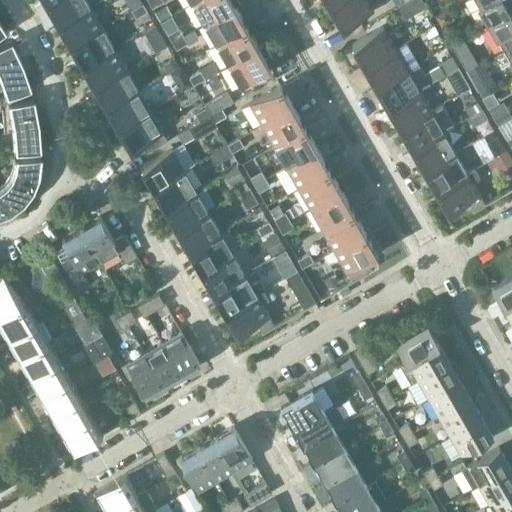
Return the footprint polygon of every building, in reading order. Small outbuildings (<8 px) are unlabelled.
[(90,6),(87,0),(52,0),(47,3),(59,24),(90,6)] [(132,9),(143,3),(141,0),(128,0),(128,3),(132,9)] [(196,0),(192,2),(204,23),(235,5),(240,3),(238,0),(196,0)] [(340,0),(330,6),(343,27),(374,9),(368,0),(340,0)] [(426,5),(423,0),(408,0),(398,7),(404,18),(426,5)] [(511,0),(474,0),(488,22),(511,7),(511,0)] [(147,11),(143,3),(132,9),(136,17),(147,11)] [(166,5),(155,12),(160,21),(172,14),(166,5)] [(247,26),(235,5),(204,23),(216,44),(247,26)] [(102,27),(90,6),(59,24),(71,44),(102,27)] [(511,7),(488,22),(503,49),(511,43),(511,7)] [(446,10),(436,16),(442,26),(452,20),(446,10)] [(148,38),(159,31),(155,24),(144,30),(148,38)] [(434,25),(425,31),(429,38),(438,32),(434,25)] [(259,47),(247,26),(216,44),(228,65),(259,47)] [(352,44),(365,65),(395,47),(383,26),(352,44)] [(114,47),(102,27),(71,44),(83,65),(114,47)] [(172,42),(184,35),(179,28),(168,34),(172,42)] [(184,35),(172,42),(177,49),(188,43),(184,35)] [(163,37),(149,45),(154,52),(167,44),(163,37)] [(22,63),(11,40),(0,45),(0,77),(6,95),(30,87),(22,63)] [(511,43),(503,49),(511,64),(511,43)] [(267,60),(272,57),(264,44),(259,47),(228,65),(240,86),(271,68),(267,60)] [(126,68),(114,47),(83,65),(95,86),(126,68)] [(407,68),(395,47),(365,65),(377,86),(407,68)] [(473,54),(462,61),(467,70),(478,63),(473,54)] [(452,56),(432,67),(438,78),(458,66),(452,56)] [(174,57),(164,63),(169,71),(179,65),(174,57)] [(478,63),(467,70),(482,97),(493,91),(498,88),(483,61),(478,63)] [(418,62),(407,68),(377,86),(388,107),(419,89),(430,83),(418,62)] [(182,65),(170,71),(182,91),(193,85),(182,65)] [(458,67),(447,73),(459,94),(470,87),(458,67)] [(138,89),(126,68),(95,86),(107,107),(138,89)] [(201,71),(189,77),(194,85),(205,78),(201,71)] [(250,103),(262,124),(293,106),(281,85),(250,103)] [(150,110),(138,89),(107,107),(119,128),(150,110)] [(431,110),(419,89),(388,107),(400,127),(431,110)] [(206,107),(211,114),(222,108),(234,101),(227,90),(204,103),(206,107)] [(38,123),(33,98),(8,103),(13,126),(15,150),(40,148),(38,123)] [(478,101),(466,108),(470,115),(471,115),(482,109),(482,108),(478,101)] [(442,104),(431,110),(400,127),(412,148),(443,130),(454,124),(442,104)] [(305,127),(293,106),(262,124),(274,145),(305,127)] [(200,121),(211,114),(206,107),(195,113),(200,121)] [(215,122),(226,115),(222,108),(211,114),(215,122)] [(482,109),(471,115),(476,124),(487,118),(482,109)] [(163,131),(150,110),(119,128),(132,149),(143,142),(163,131)] [(505,138),(511,133),(511,114),(510,112),(494,122),(505,138)] [(211,114),(200,121),(189,127),(195,138),(217,126),(215,122),(211,114)] [(317,148),(305,127),(274,145),(286,166),(317,148)] [(412,148),(424,169),(455,151),(443,130),(412,148)] [(163,131),(143,142),(148,151),(167,139),(163,131)] [(497,134),(487,140),(495,155),(506,149),(497,134)] [(239,137),(228,144),(232,152),(244,145),(239,137)] [(227,144),(219,149),(224,156),(227,157),(232,154),(227,144)] [(148,190),(154,187),(184,169),(172,148),(141,165),(146,173),(141,176),(148,190)] [(298,186),(329,169),(317,148),(286,166),(298,186)] [(495,156),(493,157),(497,165),(500,169),(511,162),(511,159),(506,150),(495,156)] [(455,151),(424,169),(436,190),(467,172),(455,151)] [(0,186),(0,189),(12,210),(24,200),(33,188),(38,174),(40,156),(15,158),(14,168),(11,176),(6,182),(0,186)] [(237,166),(225,173),(231,184),(244,177),(237,166)] [(474,168),(467,172),(436,190),(449,211),(468,200),(474,209),(472,210),(473,211),(486,204),(473,182),(480,178),(474,168)] [(166,208),(196,190),(184,169),(154,187),(166,208)] [(310,207),(341,189),(329,169),(298,186),(310,207)] [(254,184),(266,178),(261,170),(250,177),(254,184)] [(266,178),(254,184),(259,192),(270,185),(266,178)] [(250,188),(239,194),(247,209),(258,202),(250,188)] [(0,214),(12,210),(0,189),(0,214)] [(341,189),(310,207),(322,228),(353,210),(341,189)] [(196,190),(166,208),(178,228),(208,211),(196,190)] [(286,210),(291,219),(299,214),(294,205),(286,210)] [(334,249),(365,231),(353,210),(322,228),(334,249)] [(208,211),(178,228),(190,249),(220,231),(208,211)] [(278,226),(290,219),(285,212),(274,218),(278,226)] [(81,227),(100,260),(118,249),(126,262),(138,255),(125,234),(114,240),(101,216),(81,227)] [(290,219),(278,226),(283,233),(294,227),(290,219)] [(273,229),(269,221),(258,228),(262,235),(273,229)] [(81,227),(62,238),(76,262),(65,268),(78,290),(89,283),(82,270),(100,260),(81,227)] [(260,234),(257,228),(249,232),(253,238),(260,234)] [(220,231),(190,249),(202,270),(232,252),(220,231)] [(365,231),(334,249),(323,255),(328,263),(340,259),(353,280),(374,268),(368,258),(378,252),(365,231)] [(276,234),(266,240),(274,254),(285,248),(276,234)] [(46,247),(35,254),(49,278),(60,271),(46,247)] [(232,252),(202,270),(214,291),(244,273),(232,252)] [(309,253),(298,259),(303,267),(314,261),(309,253)] [(292,261),(279,268),(284,277),(297,269),(292,261)] [(297,270),(286,276),(291,284),(305,308),(316,302),(297,270)] [(226,312),(256,294),(263,290),(265,289),(260,279),(251,284),(244,273),(214,291),(226,312)] [(511,274),(492,286),(503,305),(511,299),(511,274)] [(0,317),(27,302),(35,299),(33,296),(30,293),(28,291),(25,288),(22,286),(18,284),(16,287),(13,284),(9,281),(6,278),(3,276),(0,279),(0,317)] [(265,289),(263,290),(268,297),(291,284),(286,276),(265,289)] [(347,284),(336,290),(340,297),(351,291),(347,284)] [(71,290),(62,295),(67,304),(76,299),(71,290)] [(226,312),(238,333),(257,322),(263,331),(261,332),(262,333),(275,325),(262,303),(269,299),(268,297),(263,290),(256,294),(226,312)] [(159,293),(137,305),(143,316),(165,304),(159,293)] [(511,320),(511,299),(503,305),(511,320)] [(27,302),(0,317),(0,327),(7,339),(38,321),(27,302)] [(123,313),(129,324),(137,320),(130,309),(123,313)] [(82,310),(70,317),(75,325),(87,318),(82,310)] [(129,324),(123,313),(116,318),(122,329),(129,324)] [(18,358),(49,340),(54,337),(43,318),(38,321),(7,339),(18,358)] [(96,322),(87,326),(94,338),(101,334),(102,334),(96,322)] [(407,360),(439,342),(428,323),(396,341),(407,360)] [(163,342),(182,375),(200,364),(182,332),(163,342)] [(94,338),(92,339),(102,357),(112,351),(102,334),(101,334),(94,338)] [(28,376),(59,359),(49,340),(18,358),(28,376)] [(182,375),(163,342),(146,352),(164,385),(182,375)] [(400,364),(411,383),(418,379),(450,360),(439,342),(407,360),(400,364)] [(365,345),(354,351),(367,373),(378,367),(365,345)] [(164,385),(146,352),(127,363),(135,375),(146,395),(164,385)] [(109,357),(100,361),(107,372),(115,368),(109,357)] [(39,395),(70,377),(59,359),(28,376),(39,395)] [(428,398),(460,379),(450,360),(418,379),(428,398)] [(127,363),(122,366),(129,379),(135,375),(127,363)] [(358,386),(365,382),(358,370),(351,374),(358,386)] [(50,414),(81,396),(70,377),(39,395),(50,414)] [(439,416),(471,398),(460,379),(428,398),(439,416)] [(365,382),(358,386),(365,398),(372,394),(365,382)] [(382,399),(392,394),(387,385),(377,391),(382,399)] [(292,427),(324,409),(313,389),(281,407),(282,409),(283,409),(287,415),(286,416),(292,427)] [(392,394),(382,399),(387,408),(397,403),(392,394)] [(61,433),(92,415),(81,396),(50,414),(61,433)] [(471,398),(439,416),(450,435),(482,417),(471,398)] [(126,405),(133,417),(141,412),(134,400),(126,405)] [(324,409),(292,427),(293,428),(294,428),(298,434),(296,434),(303,446),(335,428),(324,409)] [(381,426),(388,421),(382,411),(375,416),(381,426)] [(61,433),(72,452),(103,434),(92,415),(61,433)] [(482,417),(450,435),(461,454),(493,436),(482,417)] [(388,421),(381,426),(386,436),(394,431),(388,421)] [(404,437),(414,431),(408,422),(399,428),(404,437)] [(234,468),(252,458),(234,425),(215,436),(234,468)] [(314,465),(345,446),(335,428),(303,446),(304,447),(305,446),(308,453),(307,453),(314,465)] [(414,431),(404,437),(409,446),(419,440),(414,431)] [(198,446),(216,479),(234,468),(215,436),(198,446)] [(216,479),(198,446),(179,457),(198,489),(216,479)] [(325,483),(356,465),(345,446),(314,465),(314,466),(315,465),(319,471),(318,472),(325,483)] [(473,487),(478,484),(510,466),(499,447),(462,468),(473,487)] [(402,463),(410,459),(404,449),(396,453),(402,463)] [(164,452),(156,457),(163,468),(171,463),(164,452)] [(410,459),(402,463),(408,473),(416,469),(410,459)] [(356,465),(325,483),(325,484),(326,484),(330,490),(329,491),(335,502),(367,484),(356,465)] [(429,480),(438,474),(433,466),(424,471),(429,480)] [(489,503),(511,489),(511,468),(510,466),(478,484),(489,503)] [(176,473),(167,479),(171,485),(174,486),(181,482),(176,473)] [(95,492),(106,511),(137,493),(126,474),(95,492)] [(438,474),(429,480),(438,496),(447,490),(438,474)] [(367,484),(335,502),(336,503),(337,502),(341,509),(340,509),(341,511),(361,511),(378,502),(386,498),(375,479),(367,484)] [(244,493),(250,505),(272,492),(266,481),(244,493)] [(424,501),(432,497),(426,487),(418,491),(424,501)] [(106,511),(147,511),(155,508),(157,507),(146,488),(137,493),(106,511)] [(192,488),(179,495),(189,511),(201,505),(192,488)] [(511,511),(511,489),(489,503),(494,511),(511,511)] [(230,501),(235,511),(236,511),(243,508),(237,497),(230,501)] [(275,497),(261,506),(264,511),(266,511),(272,509),(279,505),(275,497)] [(432,497),(424,501),(430,511),(437,507),(432,497)] [(235,511),(230,501),(222,506),(225,511),(235,511)] [(383,511),(378,502),(361,511),(383,511)]
